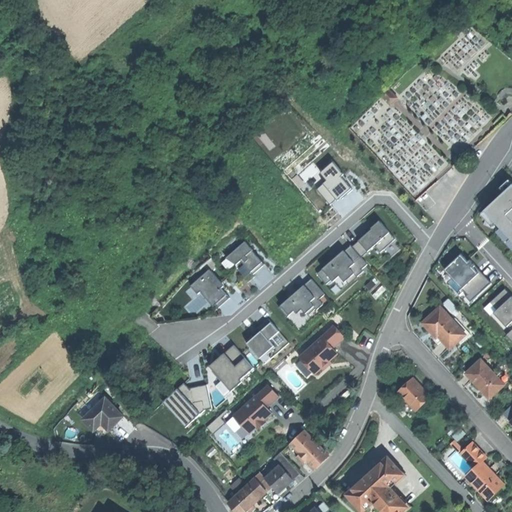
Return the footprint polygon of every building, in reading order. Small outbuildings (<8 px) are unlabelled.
[(390,105),(398,97),(389,88),(381,96),(390,105)] [(344,174),(333,162),(320,173),(327,180),(316,189),(330,206),(352,188),(341,176),(344,174)] [(318,187),(324,180),(317,173),(311,179),(318,187)] [(497,197),(483,209),(511,240),(511,186),(510,185),(497,197)] [(395,239),(378,221),(370,228),(371,228),(364,235),(358,241),(367,250),(368,252),(373,247),(379,254),(395,239)] [(367,250),(358,241),(353,245),(362,255),(367,250)] [(251,250),(243,242),(225,257),(235,264),(240,260),(241,258),(244,261),(247,258),(244,256),(251,250)] [(349,245),(343,251),(353,262),(347,267),(353,273),(345,280),(349,283),(363,271),(361,269),(366,265),(349,245)] [(261,261),(251,250),(244,256),(247,258),(244,261),(241,258),(240,260),(250,271),(256,266),(261,261)] [(332,260),(321,269),(330,279),(331,281),(338,275),(344,281),(345,280),(353,273),(347,267),(353,262),(343,251),(332,260)] [(466,262),(459,254),(443,269),(461,288),(470,279),(477,273),(470,266),(472,264),(470,262),(468,260),(466,262)] [(223,284),(209,269),(191,286),(197,293),(199,291),(213,306),(219,301),(225,295),(218,289),(223,284)] [(325,284),(330,279),(321,269),(316,274),(325,284)] [(470,279),(481,291),(490,283),(479,271),(477,273),(470,279)] [(311,277),(303,285),(314,297),(308,301),(312,306),(304,313),(307,315),(315,308),(316,309),(321,304),(317,300),(325,293),(311,277)] [(470,279),(461,288),(468,295),(466,296),(471,301),(481,291),(470,279)] [(291,295),(280,305),(288,314),(293,310),(296,313),(300,309),(304,313),(312,306),(308,301),(314,297),(303,285),(291,295)] [(510,296),(504,289),(489,303),(495,310),(510,296)] [(511,297),(510,296),(495,310),(493,312),(505,326),(509,323),(511,320),(511,297)] [(447,317),(439,308),(423,322),(433,334),(431,336),(434,339),(438,344),(443,339),(450,348),(466,334),(453,319),(452,320),(449,316),(447,317)] [(257,327),(260,331),(270,323),(267,319),(257,327)] [(260,331),(267,340),(277,331),(270,323),(260,331)] [(334,349),(345,339),(335,327),(300,358),(315,375),(322,369),(330,362),(338,354),(334,349)] [(267,340),(260,331),(253,337),(246,343),(259,358),(273,346),(267,340)] [(223,353),(235,367),(244,359),(232,346),(223,353)] [(216,360),(208,366),(229,392),(240,382),(238,380),(251,368),(244,359),(235,367),(223,353),(216,360)] [(504,383),(492,370),(481,358),(465,372),(478,386),(489,398),(504,383)] [(332,364),(330,362),(322,369),(324,371),(332,364)] [(492,370),(504,383),(507,380),(495,367),(492,370)] [(423,387),(413,377),(398,390),(417,410),(432,397),(423,387)] [(183,382),(176,388),(198,414),(203,410),(211,408),(206,384),(197,386),(188,388),(183,382)] [(234,417),(249,434),(257,428),(264,421),(273,413),(268,408),(279,397),(269,386),(234,417)] [(198,414),(176,388),(162,401),(184,426),(198,414)] [(110,431),(124,417),(106,399),(84,420),(90,426),(95,431),(103,424),(110,431)] [(266,423),(264,421),(257,428),(258,430),(266,423)] [(453,435),(457,440),(466,432),(461,427),(453,435)] [(322,461),(327,454),(305,430),(291,444),(301,454),(308,461),(315,469),(317,468),(322,461)] [(465,449),(460,444),(459,444),(455,439),(452,442),(475,468),(483,461),(488,456),(474,441),(465,449)] [(301,473),(281,453),(274,460),(280,467),(267,479),(275,487),(280,493),(290,483),(301,473)] [(305,464),(308,461),(301,454),(298,457),(305,464)] [(397,466),(389,457),(367,476),(347,493),(356,503),(357,503),(364,510),(374,501),(383,511),(401,511),(408,506),(390,487),(404,475),(397,467),(397,466)] [(483,461),(475,468),(467,475),(488,498),(504,483),(492,470),(483,461)] [(255,478),(267,491),(269,493),(275,487),(267,479),(261,473),(255,478)] [(248,485),(260,498),(267,491),(255,478),(248,485)] [(245,488),(229,502),(236,509),(238,511),(244,511),(260,498),(248,485),(245,488)] [(269,493),(278,502),(280,500),(283,497),(280,493),(275,487),(269,493)]
